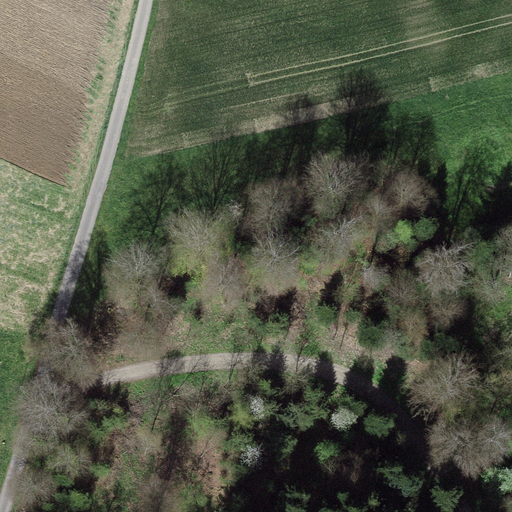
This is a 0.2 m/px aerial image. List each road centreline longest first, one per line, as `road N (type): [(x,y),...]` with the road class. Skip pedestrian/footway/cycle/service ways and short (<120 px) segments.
road 1 (unclassified): [(5,511),(145,0)]
road 2 (track): [(35,407),(148,366),(306,364),(346,376),(400,417),(467,511)]
